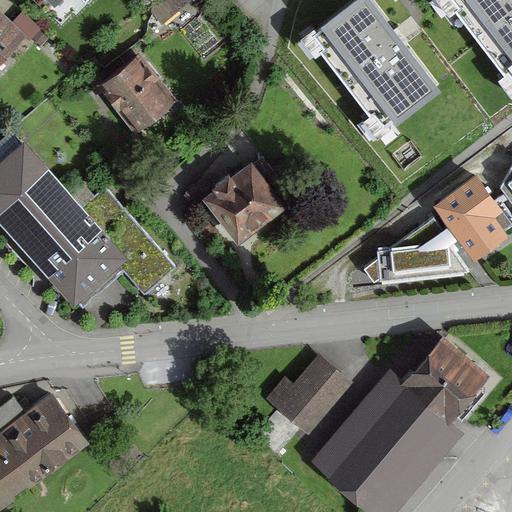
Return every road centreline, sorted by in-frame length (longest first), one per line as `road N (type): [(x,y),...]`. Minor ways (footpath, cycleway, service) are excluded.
road 1 (residential): [(511,306),(38,361)]
road 2 (residential): [(431,511),(511,418)]
